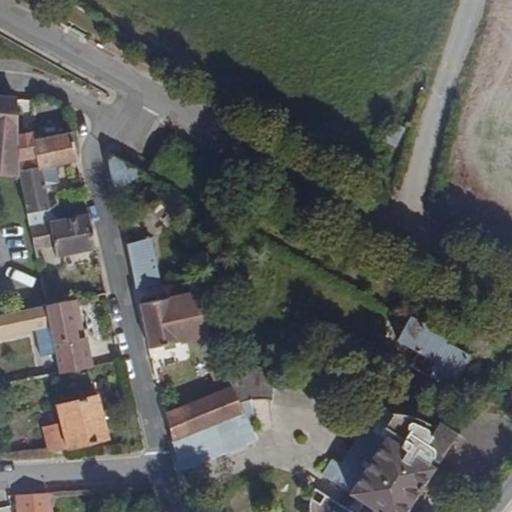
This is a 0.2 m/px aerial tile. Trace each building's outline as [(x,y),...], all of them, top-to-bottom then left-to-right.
[(24,104),(0,103),(0,180),(21,183),(20,173),(19,172),(21,146),(24,104)] [(391,121),(384,142),(399,147),(406,126),(391,121)] [(66,136),(21,146),(19,172),(20,173),(33,171),(72,164),(66,136)] [(133,162),(129,167),(196,207),(215,176),(162,144),(146,169),(133,162)] [(129,167),(115,159),(107,162),(114,203),(134,180),(146,188),(138,203),(173,224),(196,207),(129,167)] [(33,171),(20,173),(28,213),(39,211),(33,171)] [(30,224),(32,232),(36,251),(44,249),(46,257),(90,250),(86,229),(83,215),(47,221),(30,224)] [(146,243),(123,246),(133,295),(156,290),(146,243)] [(178,299),(137,309),(146,342),(149,353),(200,340),(178,299)] [(82,342),(73,301),(68,302),(75,342),(82,342)] [(61,378),(88,371),(82,342),(75,342),(68,302),(47,307),(61,378)] [(41,307),(57,378),(61,378),(47,307),(45,306),(41,307)] [(438,355),(399,333),(387,353),(406,364),(405,366),(408,367),(400,380),(440,404),(458,373),(435,360),(438,355)] [(177,447),(240,416),(233,403),(219,376),(217,372),(211,376),(215,390),(167,415),(177,447)] [(100,399),(58,408),(63,429),(44,433),(47,453),(108,443),(100,399)] [(253,440),(240,416),(177,447),(185,475),(253,440)] [(379,428),(373,424),(359,444),(355,441),(331,474),(325,470),(312,488),(333,502),(327,510),(329,511),(334,511),(335,511),(336,511),(321,511),(304,500),(301,505),(299,508),(299,511),(298,511),(401,511),(420,485),(419,484),(424,478),(425,479),(441,456),(447,460),(451,454),(418,431),(413,437),(407,434),(400,431),(395,430),(390,428),(385,428),(380,427),(379,428)] [(48,511),(50,497),(16,498),(15,511),(48,511)]
